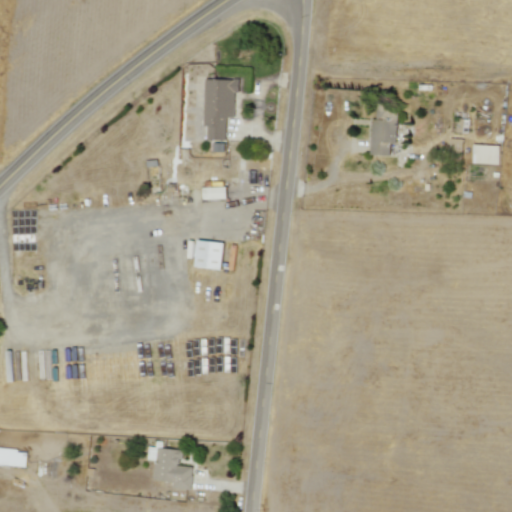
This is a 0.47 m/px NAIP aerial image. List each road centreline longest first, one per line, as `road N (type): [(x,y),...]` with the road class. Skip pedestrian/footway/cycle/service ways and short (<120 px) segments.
road 1 (residential): [(309,0),(254,511)]
road 2 (tertiary): [(231,0),(111,89),(0,189)]
